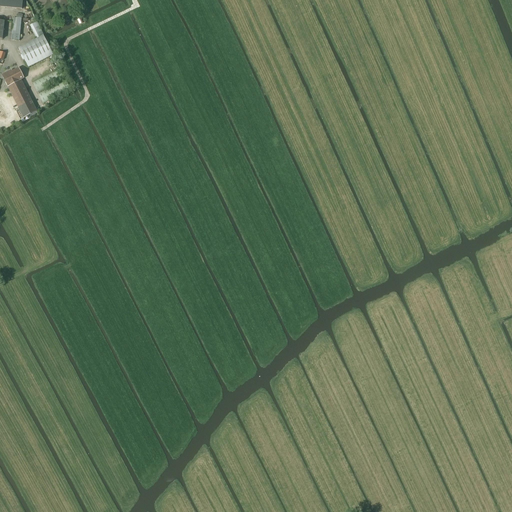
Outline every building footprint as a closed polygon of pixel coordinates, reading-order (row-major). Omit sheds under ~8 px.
[(0,0),(0,7),(22,9),(22,0),(0,0)] [(43,36),(18,48),(28,68),(53,55),(43,36)] [(20,80),(23,78),(18,68),(2,76),(7,86),(20,80)] [(60,69),(33,83),(38,93),(65,78),(60,69)] [(36,111),(20,80),(7,86),(23,118),(36,111)] [(66,80),(38,94),(43,104),(70,90),(66,80)]
